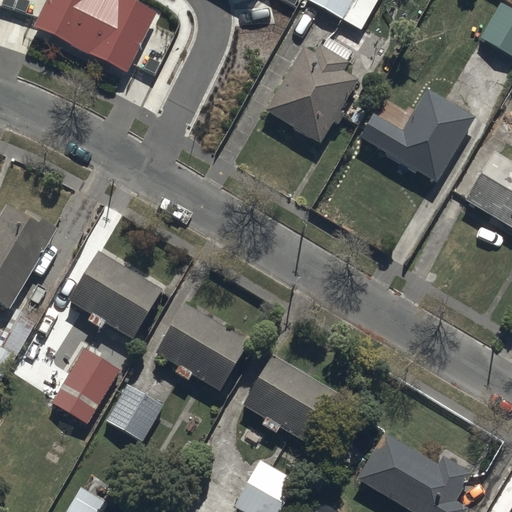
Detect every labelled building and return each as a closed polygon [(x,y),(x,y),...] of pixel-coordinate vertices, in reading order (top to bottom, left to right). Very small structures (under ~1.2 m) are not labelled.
[(126,84),(157,22),(112,0),(51,0),(33,38),(126,84)] [(359,35),(378,0),(305,0),(304,4),(359,35)] [(265,49),(192,4),(161,54),(233,99),(265,49)] [(404,16),(386,5),(367,37),(386,48),(404,16)] [(511,17),(500,10),(479,43),(511,64),(511,17)] [(264,117),(318,151),(358,89),(344,80),(350,72),(346,70),(351,62),(325,45),(314,63),(302,56),(264,117)] [(473,127),(426,99),(418,112),(408,106),(404,113),(385,102),(359,146),(434,191),(473,127)] [(511,172),(492,160),(463,207),(511,237),(511,172)] [(0,221),(0,309),(9,315),(58,239),(28,219),(24,226),(5,214),(0,221)] [(96,260),(68,308),(135,347),(162,300),(96,260)] [(252,352),(183,312),(157,358),(225,397),(252,352)] [(0,392),(3,394),(37,330),(14,317),(0,343),(0,392)] [(121,379),(84,356),(51,410),(88,433),(121,379)] [(335,403),(270,365),(241,413),(306,451),(335,403)] [(164,412),(127,391),(106,427),(143,448),(164,412)] [(383,441),(356,486),(400,511),(458,511),(456,510),(471,484),(441,466),(437,473),(383,441)] [(285,511),(298,491),(258,468),(233,511),(285,511)] [(78,494),(67,511),(103,511),(105,509),(78,494)]
